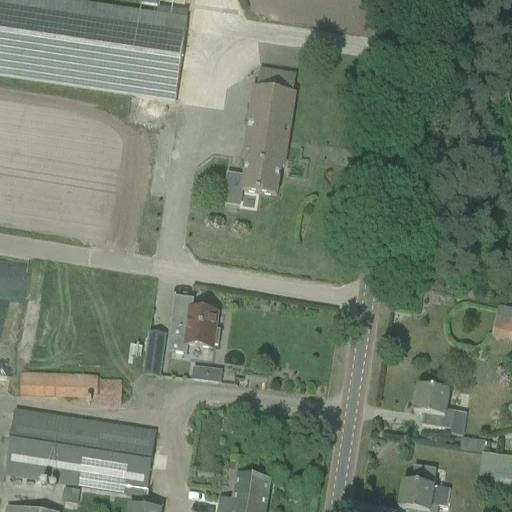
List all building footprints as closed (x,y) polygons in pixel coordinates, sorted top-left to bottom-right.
[(40,0),(0,0),(0,81),(176,107),(188,22),(40,0)] [(242,194),(257,196),(277,199),(281,171),(284,171),(295,97),(293,96),(296,77),(260,72),(257,91),(255,91),(244,165),(246,165),(242,194)] [(150,196),(161,130),(125,124),(114,190),(150,196)] [(113,188),(116,163),(102,162),(99,186),(113,188)] [(221,333),(216,332),(218,316),(191,313),(193,304),(194,304),(194,303),(174,300),(167,355),(183,357),(184,348),(213,352),(214,349),(219,349),(221,333)] [(511,322),(497,319),(492,340),(511,344),(511,322)] [(166,338),(149,336),(143,378),(160,381),(166,338)] [(208,386),(221,387),(223,374),(209,372),(208,386)] [(20,399),(20,400),(97,403),(98,383),(98,380),(21,376),(20,397),(20,399)] [(418,390),(414,417),(423,418),(423,419),(421,429),(451,434),(454,415),(448,414),(451,395),(418,390)] [(156,435),(15,414),(5,479),(146,501),(156,435)] [(486,458),(487,449),(463,445),(462,454),(486,458)] [(491,481),(496,482),(499,459),(483,457),(479,480),(491,481)] [(440,511),(433,510),(436,491),(434,491),(437,473),(415,470),(412,487),(405,486),(401,511),(440,511)] [(216,511),(266,511),(271,484),(238,478),(234,504),(218,502),(216,511)] [(73,508),(75,493),(64,491),(62,507),(73,508)]
